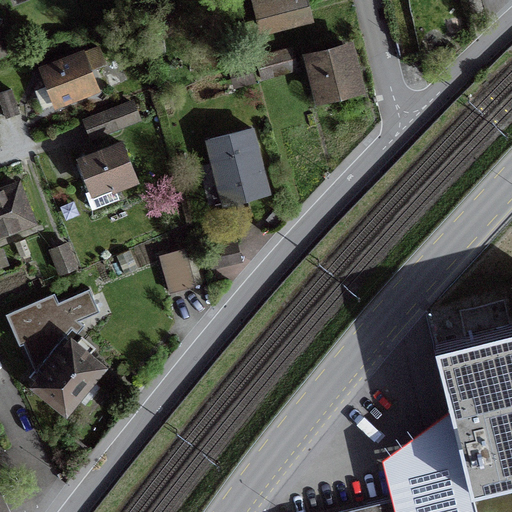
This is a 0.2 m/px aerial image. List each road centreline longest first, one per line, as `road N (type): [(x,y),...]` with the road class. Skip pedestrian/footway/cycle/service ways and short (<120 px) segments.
road 1 (residential): [(400,131),(75,511)]
road 2 (unclassified): [(511,193),(401,312),(242,511)]
road 3 (residential): [(511,26),(400,131)]
road 4 (unclassified): [(400,131),(366,0)]
